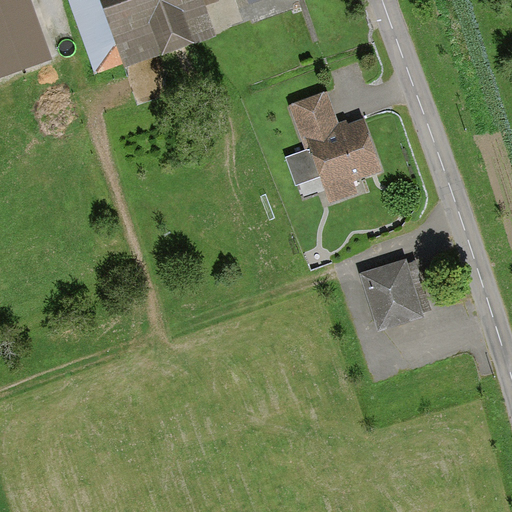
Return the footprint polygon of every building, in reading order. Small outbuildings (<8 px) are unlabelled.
[(28,0),(0,0),(0,77),(49,61),(28,0)] [(125,70),(100,0),(68,0),(96,80),(125,70)] [(200,0),(100,0),(125,70),(215,39),(200,0)] [(330,92),(291,105),(308,150),(287,158),(298,188),(319,179),(330,208),(362,195),(357,184),(387,174),(365,120),(343,129),(330,92)] [(407,260),(360,275),(381,333),(424,318),(423,314),(434,311),(418,261),(409,264),(407,260)]
